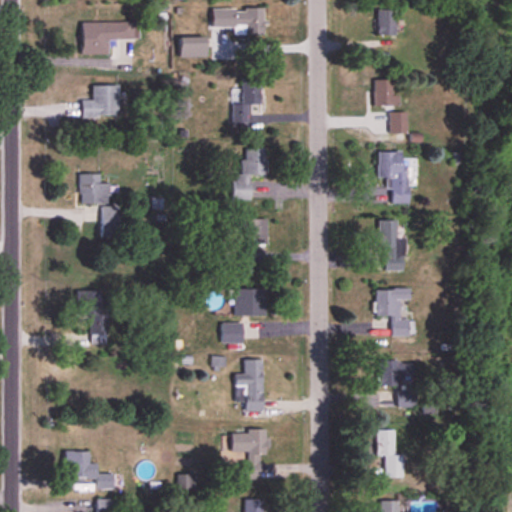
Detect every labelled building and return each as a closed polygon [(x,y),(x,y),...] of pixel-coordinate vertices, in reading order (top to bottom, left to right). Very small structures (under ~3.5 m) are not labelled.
[(233,35),(263,35),(263,9),(211,9),(211,29),(233,29),(233,35)] [(395,36),(395,11),(376,11),(376,36),(395,36)] [(81,23),(81,55),(108,55),(108,40),(130,40),(129,22),(81,23)] [(260,79),(240,79),(241,104),(231,104),(231,123),(247,123),(247,105),(260,105),(260,79)] [(373,107),(398,107),(398,95),(394,95),(394,81),(373,81),(373,107)] [(118,118),(117,86),(91,86),(91,101),(80,101),(80,118),(118,118)] [(388,113),(388,136),(406,136),(406,113),(388,113)] [(265,149),(245,150),(245,160),(241,160),(241,175),(232,176),(233,201),(250,201),(250,177),(265,177),(265,149)] [(377,180),(389,180),(389,205),(408,205),(406,153),(377,153),(377,180)] [(108,185),(99,184),(99,175),(78,175),(78,205),(108,205),(108,185)] [(118,239),(118,208),(100,208),(100,239),(118,239)] [(266,245),(266,219),(241,219),(241,245),(266,245)] [(395,240),(395,222),(377,222),(377,233),(373,233),(373,248),(384,248),(384,272),(403,272),(403,240),(395,240)] [(264,290),(232,290),(232,317),(264,317),(264,290)] [(374,318),(390,318),(390,338),(412,338),(412,321),(400,321),(399,302),(409,301),(409,290),(373,291),(374,318)] [(89,346),(106,346),(106,293),(77,293),(77,317),(90,318),(89,346)] [(241,343),(241,324),(219,324),(219,343),(241,343)] [(262,412),(262,359),(242,360),(242,374),(234,374),(234,389),(243,389),(243,412),(262,412)] [(376,387),(399,387),(399,362),(376,362),(376,387)] [(229,431),(229,452),(245,452),(246,473),(259,473),(259,454),(265,454),(265,430),(229,431)] [(375,431),(375,457),(383,457),(383,478),(401,478),(401,455),(393,455),(393,431),(375,431)] [(96,473),(96,466),(87,465),(88,452),(70,452),(69,479),(95,479),(95,489),(112,489),(113,474),(96,473)] [(111,511),(112,499),(96,499),(95,511),(111,511)] [(378,511),(397,511),(397,503),(379,503),(378,511)]
